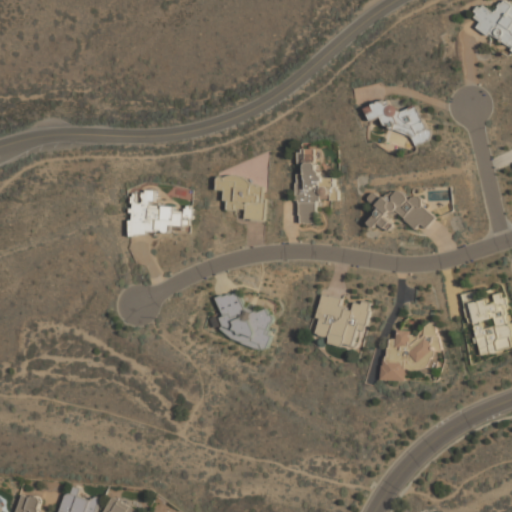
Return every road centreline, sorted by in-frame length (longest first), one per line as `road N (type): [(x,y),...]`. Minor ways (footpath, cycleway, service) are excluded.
road 1 (residential): [(0,147),(47,135),(155,136),(219,123),(289,86),(395,0)]
road 2 (residential): [(137,304),(213,264),(251,254),(313,251),(429,263),(511,239)]
road 3 (tertiary): [(372,511),(434,438),(511,397)]
road 4 (residential): [(472,104),(503,243)]
